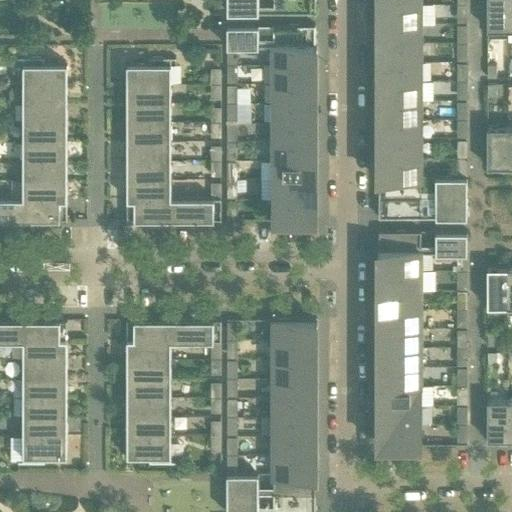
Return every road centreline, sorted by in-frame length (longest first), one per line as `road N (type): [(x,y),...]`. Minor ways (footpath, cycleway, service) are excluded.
road 1 (residential): [(350,272),(351,0)]
road 2 (residential): [(99,272),(350,272)]
road 3 (residential): [(99,272),(99,34)]
road 4 (residential): [(349,493),(350,272)]
road 5 (residential): [(99,470),(99,272)]
road 6 (residential): [(511,494),(349,493)]
